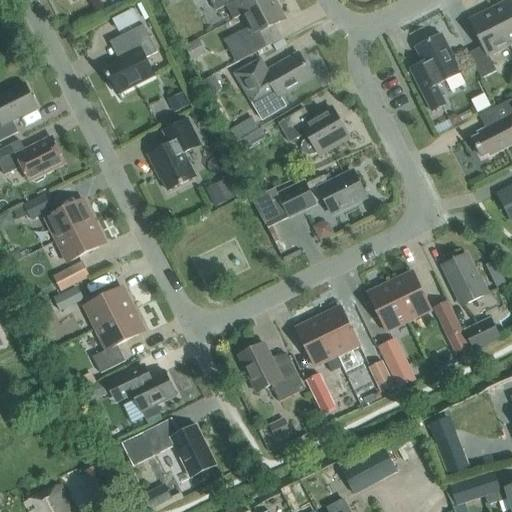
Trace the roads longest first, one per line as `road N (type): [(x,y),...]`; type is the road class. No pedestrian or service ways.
road 1 (residential): [(201,323),(222,322),(408,230),(418,199),(364,82),(361,28)]
road 2 (residential): [(201,323),(183,310),(27,0)]
